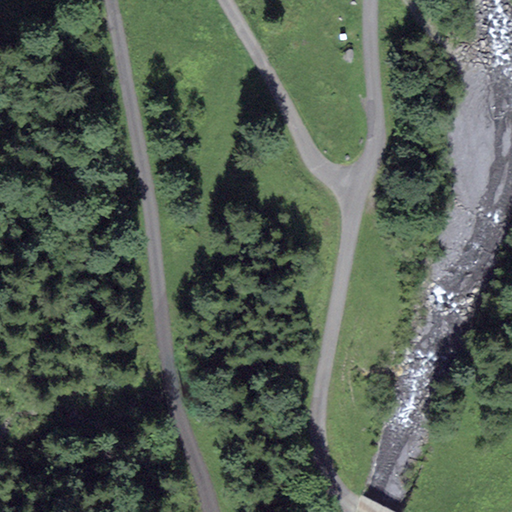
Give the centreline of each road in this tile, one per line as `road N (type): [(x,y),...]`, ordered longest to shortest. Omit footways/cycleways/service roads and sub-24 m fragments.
road 1 (track): [(211,511),(164,366),(159,274),(110,0)]
road 2 (track): [(225,0),(320,170),(357,191),(376,123),(371,0)]
road 3 (track): [(368,511),(341,498),(323,453),(321,397),(357,191)]
